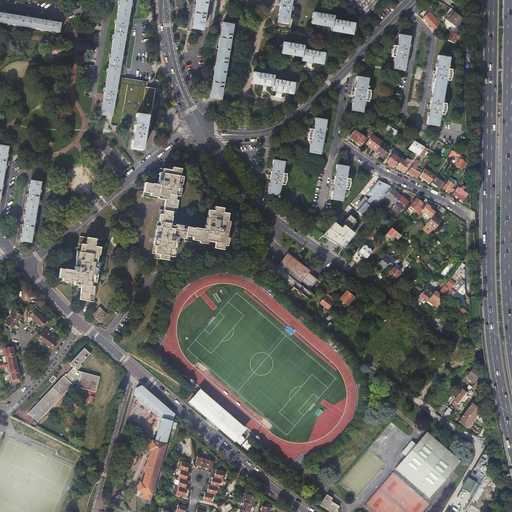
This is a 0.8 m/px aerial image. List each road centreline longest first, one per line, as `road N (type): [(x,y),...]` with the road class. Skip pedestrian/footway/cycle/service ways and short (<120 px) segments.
road 1 (motorway): [(491,0),(490,309),(511,440)]
road 2 (motorway): [(511,340),(510,0)]
road 3 (secondary): [(511,377),(247,197)]
road 4 (residential): [(316,324),(474,442),(474,462),(444,511)]
road 5 (residential): [(407,0),(289,115),(265,126),(204,131)]
road 6 (tertiary): [(306,511),(134,369)]
road 7 (tertiary): [(193,129),(25,265)]
road 8 (secondary): [(204,131),(253,135),(285,125),(347,69)]
road 9 (residential): [(95,506),(134,369)]
road 10 (secondary): [(204,131),(178,74),(163,0)]
road 11 (secondary): [(162,0),(169,67),(193,129)]
